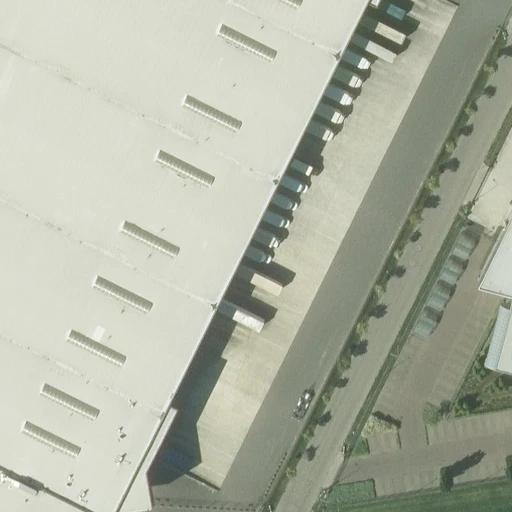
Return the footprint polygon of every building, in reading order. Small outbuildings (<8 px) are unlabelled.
[(0,0),(0,511),(48,511),(104,503),(111,507),(114,501),(154,495),(147,456),(179,392),(170,388),(361,0),(0,0)] [(511,209),(477,279),(511,289),(509,300),(501,298),(486,356),(511,362),(511,209)] [(475,240),(461,233),(452,253),(465,260),(475,240)] [(270,358),(281,363),(327,271),(323,251),(318,249),(313,260),(306,257),(281,261),(283,270),(276,284),(254,287),(273,296),(268,306),(269,311),(265,317),(267,325),(265,328),(270,358)] [(463,264),(449,258),(439,278),(453,284),(463,264)] [(451,289),(437,282),(426,304),(440,311),(451,289)] [(438,316),(424,309),(413,331),(427,338),(438,316)]
